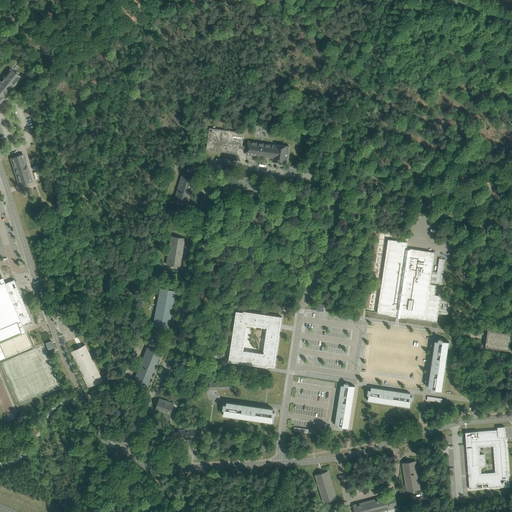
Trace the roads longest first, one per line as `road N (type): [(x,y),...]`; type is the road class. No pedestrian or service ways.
road 1 (unclassified): [(281,462),(301,306),(341,195),(337,184),(223,162),(205,186),(172,340),(140,416),(113,447)]
road 2 (unclassified): [(113,447),(43,308),(0,162)]
road 3 (unclassified): [(511,417),(457,423),(334,458),(281,462)]
road 4 (unclassified): [(281,462),(170,465),(138,462),(113,447)]
